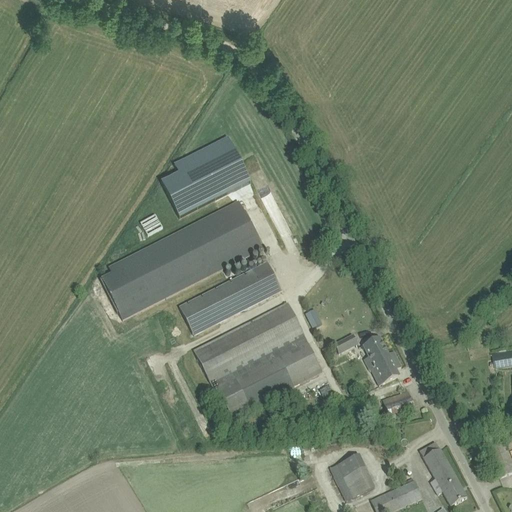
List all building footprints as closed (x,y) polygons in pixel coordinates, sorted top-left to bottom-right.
[(254,183),(232,139),(178,165),(183,174),(174,179),(165,183),(182,219),(254,183)] [(111,275),(101,280),(122,322),(260,252),(236,204),(171,237),(108,269),(111,275)] [(179,309),(194,338),(280,293),(265,265),(179,309)] [(287,305),(193,353),(209,385),(213,392),(217,390),(232,419),(321,372),(307,344),(287,305)] [(314,311),(305,315),(313,329),(321,325),(314,311)] [(334,347),(338,355),(357,346),(353,337),(334,347)] [(379,338),(370,343),(362,346),(368,358),(363,360),(369,371),(374,369),(379,379),(375,381),(379,387),(398,378),(395,372),(401,369),(394,353),(387,356),(379,338)] [(501,355),(501,354),(493,355),(495,371),(511,368),(511,355),(504,356),(504,355),(501,355)] [(408,393),(398,396),(383,402),(391,423),(415,414),(408,393)] [(502,438),(486,444),(499,479),(511,474),(511,465),(510,460),(505,446),(502,438)] [(451,508),(458,504),(467,499),(435,444),(419,453),(435,481),(430,484),(438,496),(442,494),(451,508)] [(359,457),(330,471),(337,485),(343,482),(352,500),(374,489),(359,457)] [(412,479),(407,482),(409,485),(370,502),(374,511),(396,511),(423,500),(415,482),(414,482),(412,479)] [(505,511),(511,511),(511,491),(500,495),(505,511)]
